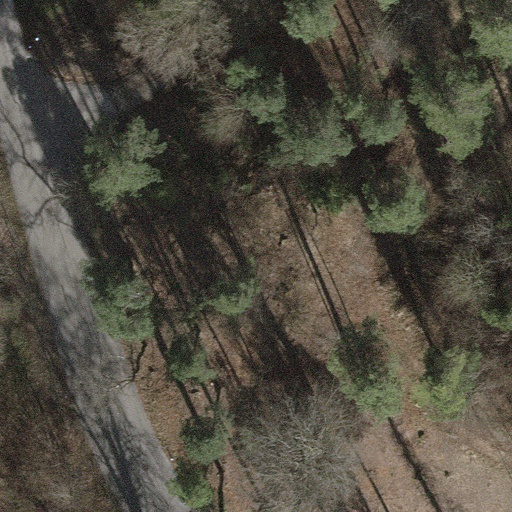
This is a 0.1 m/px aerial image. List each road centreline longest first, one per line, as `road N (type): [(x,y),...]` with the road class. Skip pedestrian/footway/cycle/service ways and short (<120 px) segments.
road 1 (unclassified): [(168,511),(144,477),(88,340),(0,30)]
road 2 (track): [(511,148),(452,198),(424,269),(447,338),(494,413),(511,424)]
road 3 (track): [(264,0),(147,89),(27,133)]
